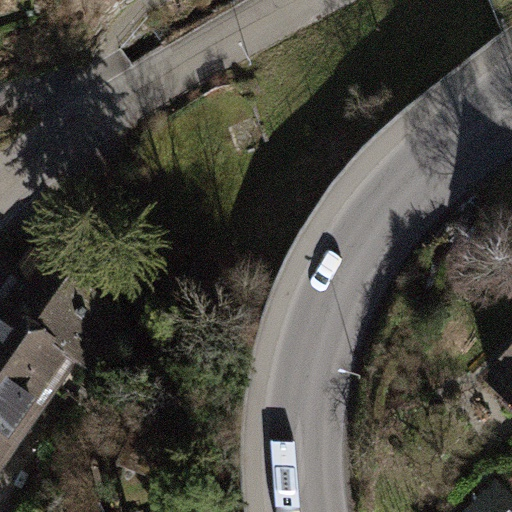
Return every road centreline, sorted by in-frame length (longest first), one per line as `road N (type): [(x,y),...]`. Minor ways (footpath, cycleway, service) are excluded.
road 1 (tertiary): [(319,511),(315,400),(354,273),(419,179),(511,110)]
road 2 (residential): [(0,221),(103,127),(299,0)]
